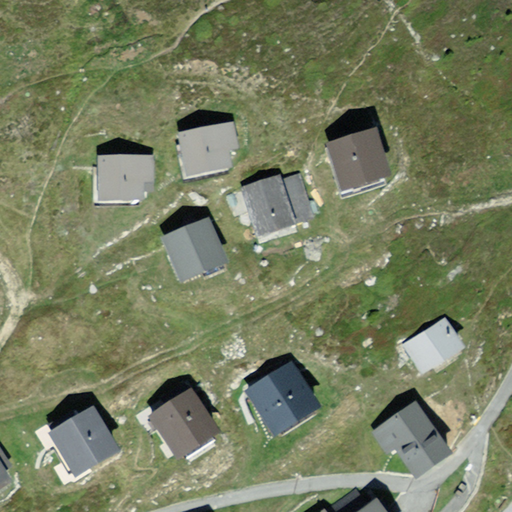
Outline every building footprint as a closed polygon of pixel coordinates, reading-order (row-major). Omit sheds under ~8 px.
[(220,130),(170,141),(179,182),(229,171),(220,130)] [(372,182),(362,138),(319,148),(329,192),(372,182)] [(144,163),(91,163),(91,206),(144,206),(144,163)] [(296,180),(238,196),(251,244),(309,229),(296,180)] [(213,267),(198,225),(157,240),(172,281),(213,267)] [(399,352),(415,376),(445,356),(429,332),(399,352)] [(308,410),(281,370),(243,396),(270,436),(308,410)] [(182,405),(142,424),(161,461),(200,441),(182,405)] [(407,413),(365,438),(378,460),(385,455),(402,483),(437,461),(407,413)] [(44,435),(67,474),(101,455),(78,415),(44,435)]
